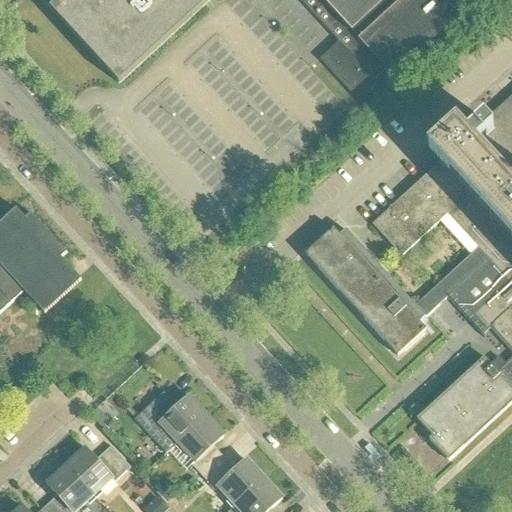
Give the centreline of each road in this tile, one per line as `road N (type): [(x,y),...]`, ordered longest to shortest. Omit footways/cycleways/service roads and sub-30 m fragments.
road 1 (unclassified): [(10,94),(394,511)]
road 2 (residential): [(0,136),(345,511)]
